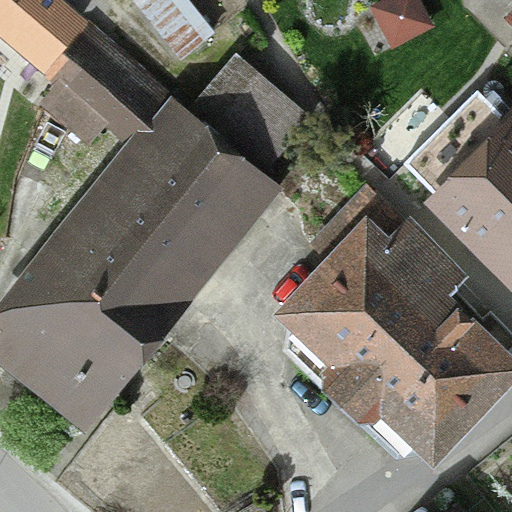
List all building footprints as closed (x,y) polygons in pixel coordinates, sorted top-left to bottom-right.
[(0,0),(0,22),(20,38),(0,80),(0,116),(32,131),(45,103),(80,21),(55,0),(0,0)] [(80,21),(45,103),(88,139),(122,98),(164,133),(0,334),(0,339),(1,351),(86,420),(126,371),(110,358),(261,173),(212,131),(208,128),(113,49),(80,21)] [(257,72),(208,128),(212,131),(261,173),(310,117),(257,72)] [(404,161),(511,267),(511,123),(478,89),(404,161)] [(387,401),(433,445),(507,367),(499,359),(511,346),(511,332),(507,328),(405,222),(381,248),(368,235),(378,224),(356,202),(314,245),(336,266),(293,311),(340,356),(326,370),(326,385),(359,416),(374,416),(387,401)]
